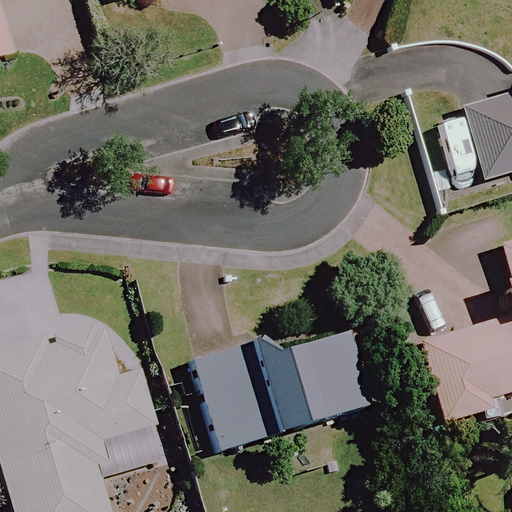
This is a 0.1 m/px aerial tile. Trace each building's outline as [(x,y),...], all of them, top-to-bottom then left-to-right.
[(0,0),(0,63),(14,59),(0,9),(0,0)] [(480,189),(511,180),(511,96),(460,110),(480,189)] [(511,246),(493,251),(511,325),(414,349),(434,428),(489,414),(486,400),(511,393),(511,246)] [(0,485),(7,511),(104,511),(93,470),(105,467),(98,444),(150,430),(135,376),(115,382),(100,328),(0,355),(0,485)] [(361,414),(340,339),(263,361),(259,345),(187,365),(213,457),(361,414)]
